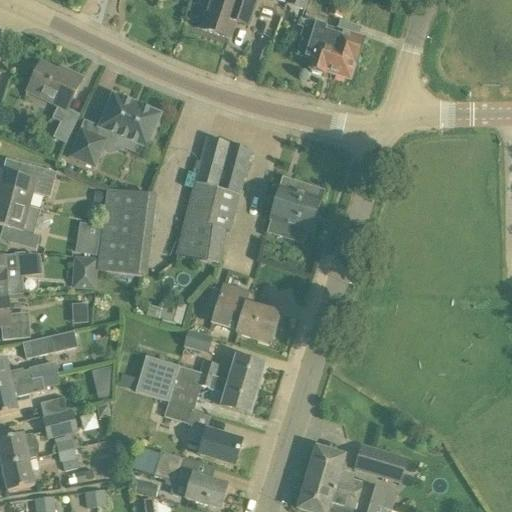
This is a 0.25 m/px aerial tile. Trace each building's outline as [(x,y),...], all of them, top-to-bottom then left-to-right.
[(235,25),(248,30),(257,0),(211,0),(201,32),(229,41),(235,25)] [(306,11),(308,0),(286,0),(285,6),(306,11)] [(332,1),(327,16),(341,21),(346,5),(332,1)] [(317,26),(300,21),(298,28),(308,31),(305,40),(302,39),(297,57),(310,61),(307,71),(311,72),(311,74),(320,77),(322,75),(325,76),(326,75),(334,77),(339,60),(336,58),(338,52),(332,50),(337,36),(326,33),(327,28),(321,27),(317,26)] [(339,60),(334,77),(350,83),(355,67),(356,67),(364,39),(355,37),(358,29),(340,24),(338,32),(327,28),(326,33),(337,36),(332,50),(338,52),(336,58),(339,60)] [(63,77),(40,65),(27,93),(58,108),(51,121),(60,125),(52,140),(66,146),(78,121),(65,115),(82,81),(65,73),(63,77)] [(146,150),(160,117),(112,97),(95,138),(81,132),(70,160),(94,170),(105,143),(109,145),(113,144),(116,142),(118,139),(146,150)] [(231,234),(253,152),(206,140),(175,257),(220,265),(225,232),(231,234)] [(0,176),(0,201),(29,209),(33,196),(50,200),(56,175),(28,167),(24,181),(1,174),(0,176)] [(310,235),(323,194),(283,181),(270,222),(310,235)] [(97,270),(145,274),(156,191),(106,188),(97,270)] [(95,193),(93,205),(101,206),(103,194),(95,193)] [(40,212),(29,209),(0,201),(0,228),(11,231),(7,245),(36,252),(40,238),(34,236),(40,212)] [(101,225),(79,222),(75,251),(96,255),(101,225)] [(23,280),(22,271),(24,271),(23,256),(0,257),(0,300),(7,300),(7,298),(10,298),(15,295),(18,293),(20,290),(22,287),(22,284),(23,280)] [(96,257),(73,256),(71,288),(95,289),(96,257)] [(301,315),(310,271),(263,260),(258,286),(284,291),(280,310),(301,315)] [(270,347),(279,316),(241,304),(245,291),(223,285),(221,292),(215,310),(210,327),(237,335),(237,336),(270,347)] [(7,300),(0,300),(0,328),(1,328),(2,342),(30,340),(28,315),(8,316),(7,300)] [(180,327),(186,307),(164,301),(161,311),(148,307),(145,317),(180,327)] [(86,302),(71,303),(72,323),(87,322),(86,302)] [(26,362),(78,350),(74,333),(22,345),(26,362)] [(208,357),(213,340),(188,333),(183,350),(208,357)] [(217,380),(199,375),(146,359),(135,395),(168,404),(168,406),(192,413),(199,390),(225,396),(221,408),(249,417),(257,392),(229,383),(217,379),(217,380)] [(229,383),(257,392),(264,367),(236,359),(229,383)] [(0,389),(57,377),(54,366),(23,373),(22,371),(9,374),(5,361),(0,361),(0,389)] [(217,380),(217,379),(221,368),(203,363),(201,369),(199,375),(217,380)] [(111,365),(91,370),(97,398),(109,395),(111,365)] [(57,377),(0,389),(0,417),(18,414),(14,400),(45,393),(44,391),(59,387),(57,377)] [(43,419),(67,414),(63,399),(40,405),(43,419)] [(108,404),(96,406),(98,418),(110,415),(108,404)] [(188,427),(192,413),(168,406),(164,419),(188,427)] [(67,414),(43,419),(42,420),(47,442),(77,435),(72,413),(67,414)] [(234,468),(241,443),(206,432),(191,428),(186,442),(202,447),(198,457),(234,468)] [(0,461),(2,468),(28,462),(28,461),(38,459),(39,449),(38,444),(32,435),(23,438),(22,436),(0,440),(0,461)] [(83,456),(116,448),(114,438),(80,446),(83,456)] [(55,445),(58,456),(74,452),(74,451),(79,450),(78,441),(72,442),(55,445)] [(400,486),(407,460),(360,447),(353,473),(400,486)] [(160,456),(138,449),(131,472),(188,490),(185,501),(220,511),(227,488),(181,473),(184,461),(161,454),(160,456)] [(348,498),(392,511),(397,496),(364,486),(364,485),(353,481),(355,476),(340,472),(344,458),(316,450),(308,477),(350,490),(348,498)] [(78,471),(74,452),(58,456),(59,465),(62,464),(64,474),(78,471)] [(97,474),(115,474),(115,459),(96,460),(97,474)] [(28,462),(2,468),(8,495),(34,489),(28,462)] [(392,511),(348,498),(350,490),(308,477),(298,511),(299,511),(392,511)] [(156,499),(158,488),(137,483),(134,494),(156,499)] [(105,492),(95,494),(97,509),(107,508),(105,492)] [(86,511),(97,509),(95,494),(84,495),(86,511)] [(54,511),(53,499),(43,500),(44,511),(54,511)] [(44,511),(43,500),(37,501),(37,500),(11,503),(12,511),(44,511)] [(135,511),(153,511),(152,501),(134,504),(135,511)]
